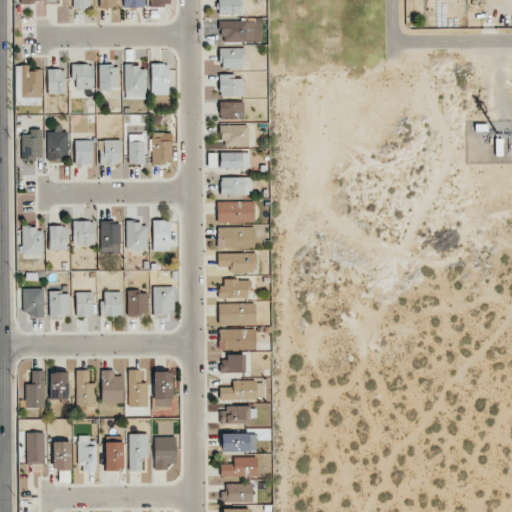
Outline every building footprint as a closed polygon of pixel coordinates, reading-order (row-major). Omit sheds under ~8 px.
[(241,0),(217,0),(218,15),(242,14),(241,0)] [(254,20),(220,20),(221,42),(254,42),(254,20)] [(243,48),(220,48),(220,69),(244,68),(243,48)] [(151,95),(168,94),(168,64),(150,64),(151,95)] [(15,65),(14,105),(25,105),(25,98),(33,98),(41,98),(42,70),(28,70),(28,65),(15,65)] [(93,65),(71,65),(71,81),(75,81),(75,89),(92,89),(93,65)] [(118,65),(99,65),(99,90),(118,90),(118,65)] [(124,99),(146,99),(145,66),(124,66),(124,99)] [(64,94),(64,69),(47,69),(47,94),(64,94)] [(243,78),(233,78),(234,75),(219,74),(219,96),(242,96),(243,78)] [(219,120),(244,119),(243,101),(219,102),(219,120)] [(67,132),(61,132),(61,125),(54,125),(54,132),(46,132),(47,160),(68,160),(67,132)] [(222,147),(248,146),(248,125),(221,125),(222,147)] [(40,129),(28,130),(28,135),(20,135),(21,160),(41,159),(40,129)] [(163,132),(151,133),(152,163),(172,162),(171,141),(163,141),(163,132)] [(128,164),(144,164),(144,135),(128,134),(128,164)] [(121,164),(120,140),(99,141),(99,164),(121,164)] [(92,165),(92,141),(74,141),(74,165),(92,165)] [(249,152),(219,153),(219,169),(249,168),(249,152)] [(252,195),(251,177),(219,178),(220,195),(252,195)] [(216,202),(217,223),(254,222),(253,201),(216,202)] [(72,246),(94,245),(94,221),(72,222),(72,246)] [(120,254),(120,222),(99,221),(99,253),(120,254)] [(152,251),(170,251),(169,221),(152,221),(152,251)] [(125,250),(146,250),(147,223),(126,223),(125,250)] [(48,251),(66,250),(65,226),(48,226),(48,251)] [(22,254),(43,253),(42,227),(21,228),(22,254)] [(254,227),(217,227),(217,248),(254,248),(254,227)] [(230,272),(256,272),(256,253),(217,254),(217,267),(230,267),(230,272)] [(249,299),(250,280),(223,279),(223,286),(218,286),(218,298),(249,299)] [(173,286),(152,287),(153,313),(173,313),(173,286)] [(43,288),(22,289),(22,316),(43,315),(43,288)] [(69,291),(48,292),(49,316),(69,316),(69,291)] [(127,315),(147,315),(146,291),(126,291),(127,315)] [(76,317),(93,316),(93,292),(75,292),(76,317)] [(121,292),(104,292),(104,301),(99,301),(99,317),(121,316),(121,292)] [(217,324),(254,325),(255,304),(218,303),(217,324)] [(255,329),(218,329),(218,349),(255,350),(255,329)] [(244,355),(222,355),(222,373),(244,373),(244,355)] [(44,408),(44,370),(31,370),(31,384),(25,384),(24,408),(44,408)] [(94,407),(94,384),(88,384),(88,370),(75,370),(76,407),(94,407)] [(100,403),(122,403),(122,376),(113,376),(113,370),(101,370),(100,403)] [(146,406),(145,370),(127,370),(128,407),(146,406)] [(67,399),(67,372),(49,372),(49,400),(67,399)] [(153,372),(152,406),(171,407),(172,372),(153,372)] [(219,400),(263,400),(263,381),(232,381),(232,387),(219,387),(219,400)] [(250,424),(249,406),(220,407),(220,424),(250,424)] [(25,433),(26,464),(45,464),(44,432),(25,433)] [(128,434),(128,471),(141,471),(141,458),(147,458),(148,434),(128,434)] [(256,434),(220,434),(221,451),(256,451),(256,434)] [(174,436),(153,437),(154,470),(167,470),(167,464),(175,464),(174,436)] [(96,471),(95,437),(78,437),(78,471),(96,471)] [(70,441),(52,442),(52,470),(70,469),(70,441)] [(105,471),(123,471),(122,442),(104,442),(105,471)] [(220,477),(256,476),(256,457),(233,457),(233,464),(219,464),(220,477)] [(251,483),(221,484),(222,503),(252,502),(251,483)]
